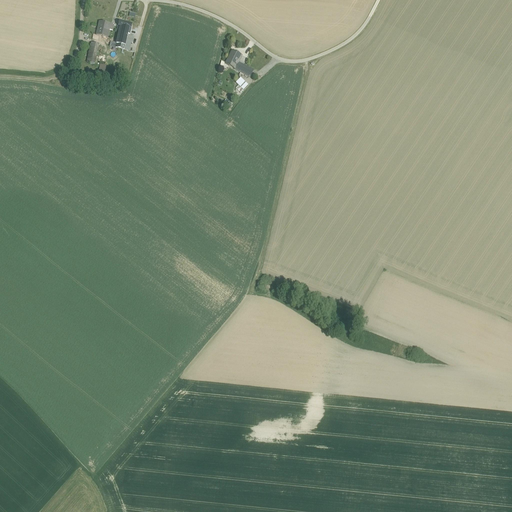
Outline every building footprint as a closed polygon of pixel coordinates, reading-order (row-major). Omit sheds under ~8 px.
[(111,25),(101,22),(97,36),(108,39),(110,30),(111,25)] [(134,25),(121,22),(120,26),(122,27),(120,32),(131,35),(134,25)] [(131,35),(120,32),(117,43),(116,48),(130,52),(134,36),(131,35)] [(92,44),(90,52),(98,53),(100,46),(92,44)] [(98,53),(90,52),(88,63),(96,65),(98,53)] [(232,52),(226,65),(235,70),(238,63),(242,56),(232,52)] [(243,66),(238,63),(235,70),(240,72),(243,66)] [(108,67),(102,65),(99,79),(104,81),(108,67)] [(253,71),(243,66),(240,72),(250,77),(253,71)] [(248,86),(241,78),(236,83),(239,86),(244,90),(248,86)] [(241,94),(244,90),(239,86),(236,89),(241,94)]
